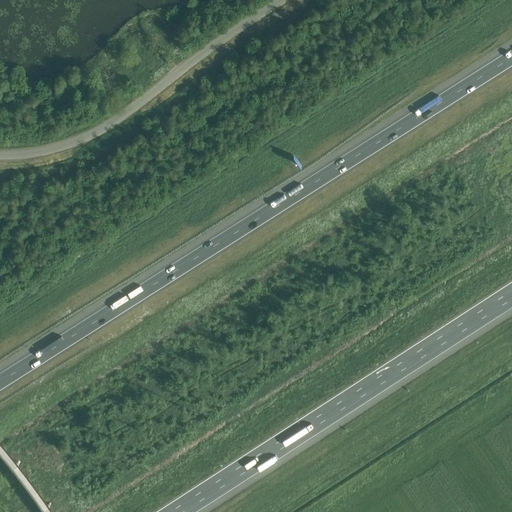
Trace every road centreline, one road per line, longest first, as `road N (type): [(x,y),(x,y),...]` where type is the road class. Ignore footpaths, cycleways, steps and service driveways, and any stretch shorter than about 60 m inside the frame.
road 1 (motorway): [(511,55),(0,382)]
road 2 (motorway): [(177,511),(511,296)]
road 3 (tertiary): [(0,154),(53,148),(108,125),(280,0)]
